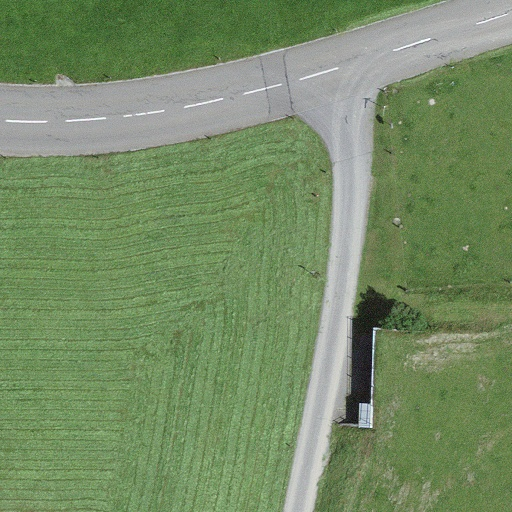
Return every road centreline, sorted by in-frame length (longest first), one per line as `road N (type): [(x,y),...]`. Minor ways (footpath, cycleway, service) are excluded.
road 1 (tertiary): [(511,12),(229,99),(136,117),(0,120)]
road 2 (track): [(300,511),(345,270),(352,167),(338,68)]
